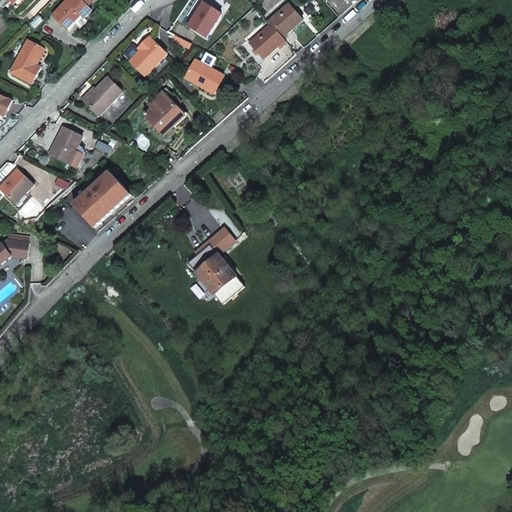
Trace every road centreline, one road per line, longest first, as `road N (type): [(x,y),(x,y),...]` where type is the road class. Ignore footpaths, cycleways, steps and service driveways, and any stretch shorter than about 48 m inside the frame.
road 1 (residential): [(368,0),(0,350)]
road 2 (residential): [(0,153),(154,0)]
